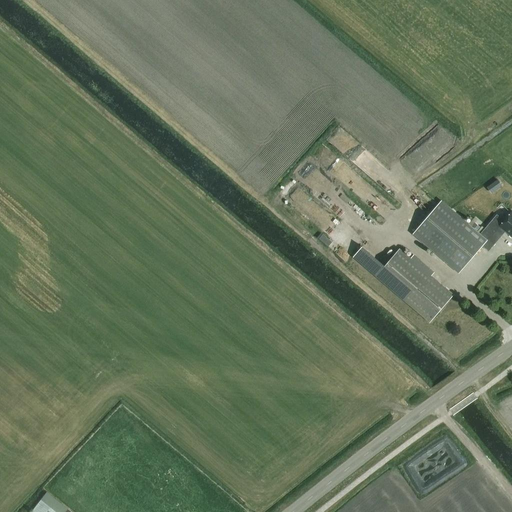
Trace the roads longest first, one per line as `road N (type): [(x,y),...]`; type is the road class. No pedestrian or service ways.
road 1 (track): [(0,28),(414,376),(446,416)]
road 2 (tertiary): [(294,511),(511,348)]
